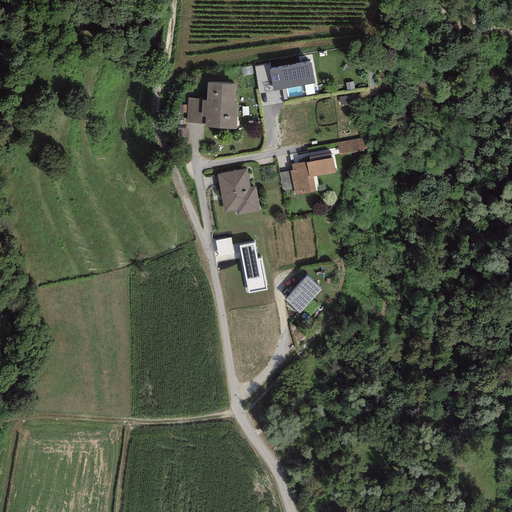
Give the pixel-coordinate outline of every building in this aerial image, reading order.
[(311,63),(269,70),(273,91),(315,84),(311,63)] [(353,81),(345,83),(347,91),(354,89),(353,81)] [(235,85),(207,83),(207,100),(202,100),(201,117),(206,117),(205,124),(205,128),(236,130),(237,104),(236,104),(234,104),(235,85)] [(354,95),(339,98),(340,106),(355,103),(354,95)] [(186,123),(205,124),(206,117),(201,117),(202,100),(202,99),(188,98),(186,123)] [(189,129),(177,128),(176,146),(188,146),(189,129)] [(365,138),(337,143),(339,156),(364,151),(363,150),(367,149),(365,138)] [(306,162),(291,164),(292,170),(290,171),(294,190),(295,196),(315,192),(313,177),(335,173),(332,158),(331,158),(330,154),(310,158),(310,162),(306,163),(306,162)] [(246,169),(217,174),(224,213),(236,210),(237,215),(260,211),(255,186),(250,187),(246,169)] [(294,190),(290,171),(279,173),(282,192),(294,190)] [(230,238),(215,241),(218,257),(234,254),(230,238)] [(254,243),(239,246),(248,293),(266,290),(260,259),(257,260),(254,243)] [(321,290),(307,277),(285,301),(299,314),(321,290)] [(306,335),(296,328),(292,334),(301,341),(306,335)]
